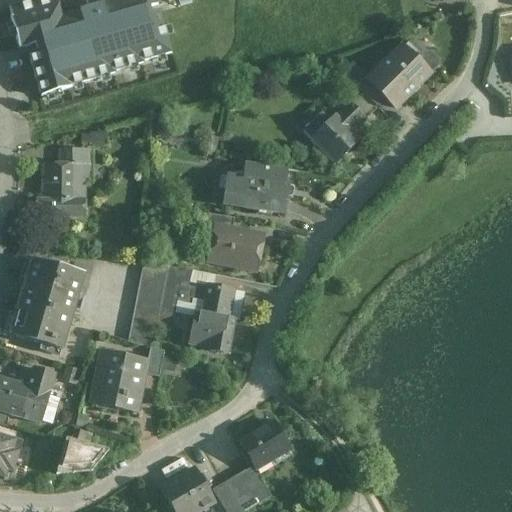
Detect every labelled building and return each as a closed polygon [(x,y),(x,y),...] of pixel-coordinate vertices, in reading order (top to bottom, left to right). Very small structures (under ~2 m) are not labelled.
[(154,0),(126,0),(61,18),(58,6),(57,6),(54,0),(40,0),(8,9),(11,19),(9,20),(15,39),(18,50),(34,46),(37,54),(28,56),(40,99),(71,90),(70,88),(114,76),(114,74),(142,66),(142,64),(171,56),(159,13),(150,15),(148,10),(157,7),(154,0)] [(367,82),(366,83),(380,96),(394,111),(429,77),(400,48),(367,82)] [(367,82),(363,78),(354,87),(372,105),(380,96),(366,83),(367,82)] [(363,120),(348,104),(335,118),(350,133),(363,120)] [(334,117),(310,141),(334,166),(359,142),(350,133),(335,118),(334,117)] [(84,151),(66,151),(65,166),(79,166),(79,167),(84,167),(84,151)] [(65,166),(42,165),(42,201),(36,201),(35,218),(83,219),(84,184),(78,183),(79,167),(79,166),(65,166)] [(285,171),(246,165),(243,181),(227,178),(223,205),(243,208),(243,210),(282,216),(287,187),(283,187),(285,171)] [(480,172),(468,183),(474,190),(487,180),(480,172)] [(233,220),(208,216),(205,229),(217,231),(217,230),(231,233),(233,220)] [(231,233),(217,230),(217,231),(210,264),(252,272),(259,238),(231,233)] [(84,276),(29,261),(7,337),(61,353),(84,276)] [(191,272),(167,267),(166,273),(156,326),(171,330),(177,302),(192,306),(193,303),(202,305),(205,290),(188,286),(191,272)] [(166,273),(143,268),(128,344),(150,350),(151,350),(156,326),(166,273)] [(234,293),(206,287),(205,290),(202,305),(200,316),(194,315),(188,346),(209,350),(209,352),(227,355),(233,322),(228,321),(234,293)] [(151,350),(150,350),(147,362),(148,362),(145,376),(158,379),(163,353),(151,350)] [(147,362),(101,352),(97,370),(107,372),(100,407),(137,415),(145,376),(148,362),(147,362)] [(164,355),(161,369),(174,372),(177,358),(164,355)] [(66,366),(62,379),(78,385),(82,372),(66,366)] [(27,388),(0,380),(0,413),(8,416),(40,425),(41,423),(50,426),(58,400),(48,397),(54,376),(32,370),(27,388)] [(8,416),(0,413),(0,425),(5,427),(8,416)] [(272,424),(238,444),(255,471),(270,462),(273,467),(291,457),(288,451),(272,424)] [(73,427),(68,440),(88,448),(93,435),(73,427)] [(21,445),(0,438),(0,479),(4,481),(6,473),(12,475),(21,445)] [(96,472),(102,451),(64,442),(59,462),(96,472)] [(248,469),(224,484),(241,511),(245,511),(266,499),(248,469)] [(194,471),(159,491),(171,511),(191,511),(197,509),(198,511),(200,511),(214,504),(194,471)] [(241,511),(224,484),(212,491),(224,511),(241,511)]
